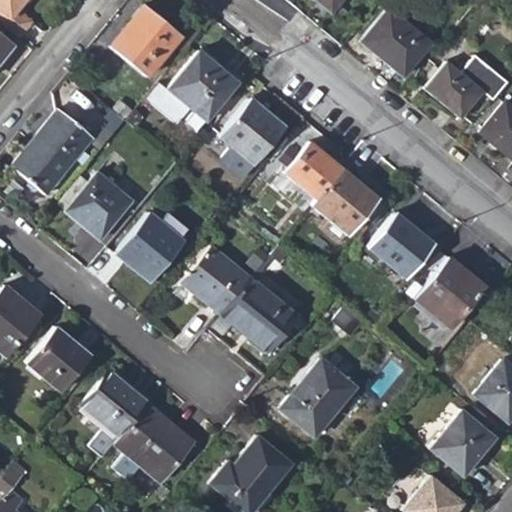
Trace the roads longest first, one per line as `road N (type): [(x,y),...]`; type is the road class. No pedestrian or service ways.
road 1 (residential): [(511,229),(235,0)]
road 2 (residential): [(0,222),(177,370),(218,379)]
road 3 (residential): [(0,120),(100,0)]
